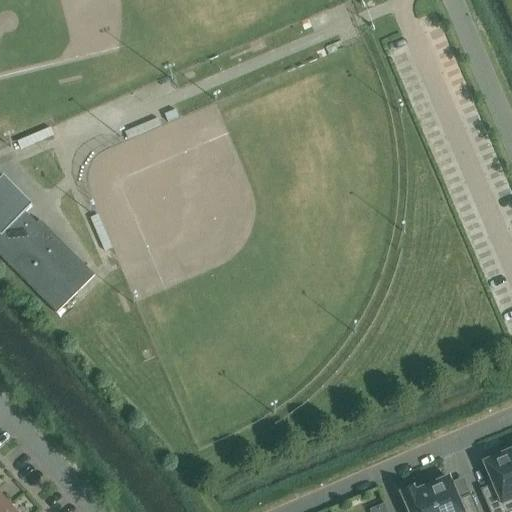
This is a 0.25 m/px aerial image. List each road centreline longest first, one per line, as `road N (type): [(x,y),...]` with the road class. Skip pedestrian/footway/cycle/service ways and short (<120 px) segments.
road 1 (residential): [(511,419),(292,511)]
road 2 (unclassified): [(511,136),(454,0)]
road 3 (residential): [(93,511),(0,408)]
